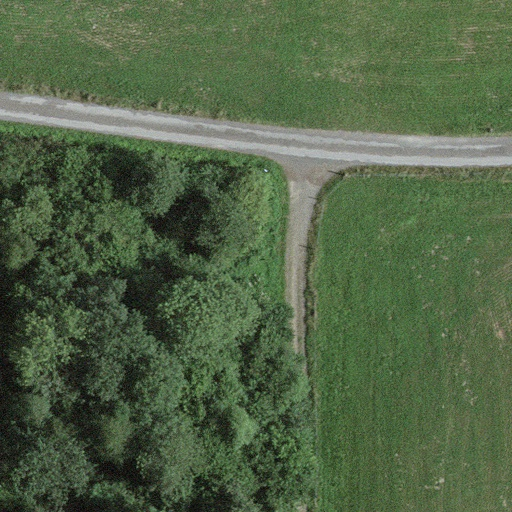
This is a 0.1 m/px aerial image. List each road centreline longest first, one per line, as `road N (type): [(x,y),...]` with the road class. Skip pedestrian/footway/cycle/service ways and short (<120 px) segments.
road 1 (unclassified): [(0,107),(307,145),(511,150)]
road 2 (track): [(307,145),(298,273),(300,511)]
